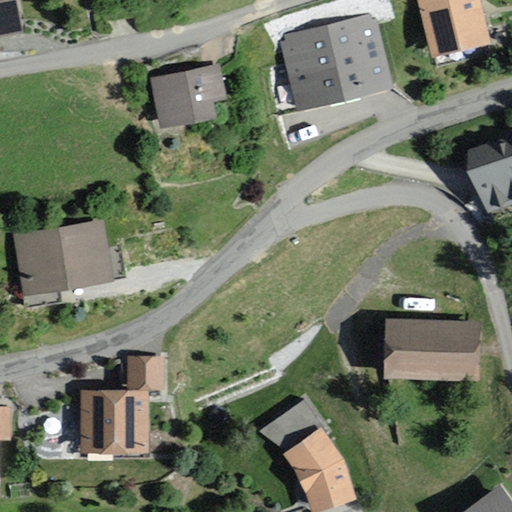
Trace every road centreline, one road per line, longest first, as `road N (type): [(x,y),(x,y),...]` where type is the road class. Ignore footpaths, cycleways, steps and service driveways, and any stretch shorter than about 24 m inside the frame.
road 1 (residential): [(258,228),(387,193),(432,201),(469,230),(487,262),(511,360)]
road 2 (residential): [(304,0),(146,46),(0,73)]
road 3 (residential): [(0,370),(148,326),(258,228)]
road 4 (residential): [(258,228),(354,151),(511,95)]
